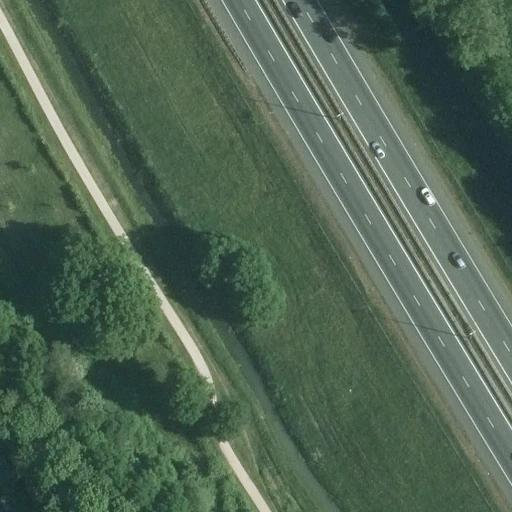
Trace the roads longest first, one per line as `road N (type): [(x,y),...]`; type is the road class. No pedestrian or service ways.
road 1 (motorway): [(235,0),(511,460)]
road 2 (motorway): [(511,361),(295,0)]
